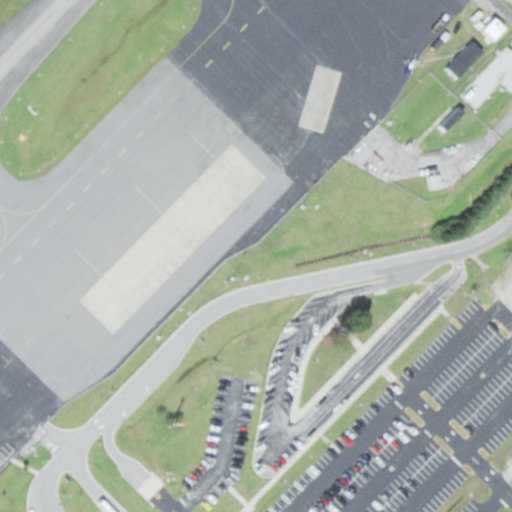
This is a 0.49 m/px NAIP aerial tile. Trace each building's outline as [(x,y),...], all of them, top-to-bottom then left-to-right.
[(491,18),(502,28),(490,40),(479,30),(491,18)] [(470,40),(481,50),(454,77),(444,67),(470,40)] [(457,106),(462,111),(442,130),(437,125),(457,106)] [(426,176),(437,174),(440,187),(429,189),(426,176)] [(267,369),(272,335),(325,280),(319,275),(363,228),(353,217),(363,207),(333,177),(249,265),(248,269),(262,283),(233,313),(222,311),(220,321),(200,318),(195,351),(214,354),(213,362),(267,369)] [(422,249),(409,178),(374,184),(386,255),(422,249)] [(182,360),(166,345),(146,365),(161,381),(182,360)] [(65,435),(87,457),(158,386),(136,364),(65,435)]
